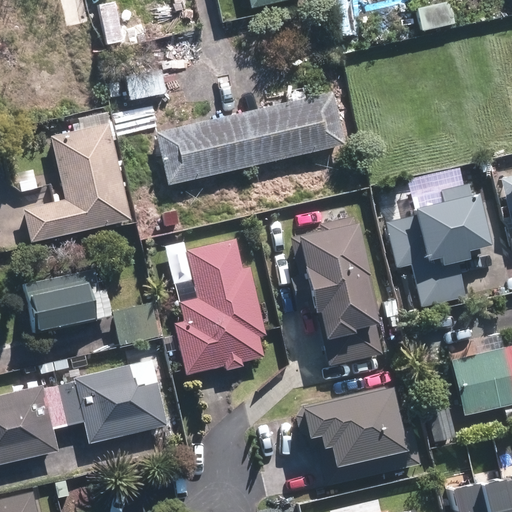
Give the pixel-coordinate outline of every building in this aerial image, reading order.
[(134,0),(93,0),(102,38),(141,29),(134,0)] [(442,0),(438,0),(408,7),(413,29),(448,21),(442,0)] [(59,109),(100,99),(90,59),(90,58),(50,67),(50,69),(59,108),(59,109)] [(128,98),(164,90),(159,67),(123,75),(128,98)] [(167,184),(344,143),(332,90),(331,90),(156,130),(154,130),(167,184)] [(29,240),(31,240),(130,218),(108,122),(77,129),(49,135),(62,193),(63,198),(22,207),(29,240)] [(416,214),(385,220),(395,265),(409,262),(418,304),(462,295),(454,258),(467,255),(465,246),(487,242),(475,188),(470,190),(467,182),(441,188),(443,198),(414,204),(416,214)] [(163,224),(176,222),(175,220),(173,208),(160,211),(160,212),(162,222),(163,224)] [(378,350),(350,215),(321,221),(322,227),(289,234),(298,276),(289,278),(294,301),(306,299),(308,309),(314,308),(326,361),(378,350)] [(242,267),(241,266),(234,237),(233,237),(185,248),(187,261),(196,295),(194,295),(178,299),(178,301),(183,319),(181,319),(173,321),(178,344),(185,373),(262,354),(262,353),(258,336),(258,335),(264,333),(266,333),(250,266),(248,266),(242,267)] [(98,290),(94,270),(93,267),(35,280),(27,282),(23,283),(34,332),(59,327),(104,317),(105,317),(113,315),(107,288),(101,289),(98,290)] [(123,343),(160,335),(153,302),(140,305),(116,310),(116,311),(123,343)] [(467,410),(511,399),(511,373),(505,343),(454,355),(467,410)] [(69,358),(56,361),(58,370),(71,367),(69,358)] [(54,361),(40,364),(43,373),(55,370),(54,361)] [(141,384),(136,362),(76,376),(76,378),(77,381),(76,381),(61,385),(70,423),(86,420),(91,441),(91,442),(170,423),(160,379),(141,384)] [(46,388),(45,386),(45,384),(0,394),(0,462),(60,449),(55,427),(70,423),(61,385),(46,388)] [(394,388),(306,409),(313,437),(322,434),(326,448),(334,446),(339,467),(409,450),(394,388)] [(458,434),(450,402),(428,407),(435,440),(458,434)] [(510,511),(504,480),(479,484),(485,511),(510,511)] [(485,511),(479,484),(453,490),(457,511),(485,511)] [(0,511),(42,511),(37,490),(0,498),(0,511)]
